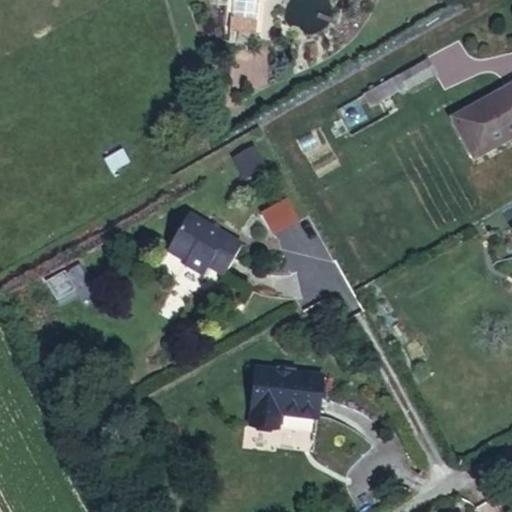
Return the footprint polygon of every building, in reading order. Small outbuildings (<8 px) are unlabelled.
[(265,19),(266,0),(235,0),(234,15),(265,19)] [(395,92),(403,106),(432,91),(423,76),(395,92)] [(401,107),(393,93),(368,107),(376,121),(401,107)] [(511,95),(453,134),(478,172),(511,150),(511,95)] [(242,179),(265,165),(252,144),(229,157),(242,179)] [(303,222),(290,200),(264,216),(277,237),(303,222)] [(224,277),(246,252),(198,211),(173,239),(189,251),(183,258),(201,272),(206,265),(224,277)] [(292,419),(326,422),(332,379),(264,370),(257,429),(289,433),(292,419)]
